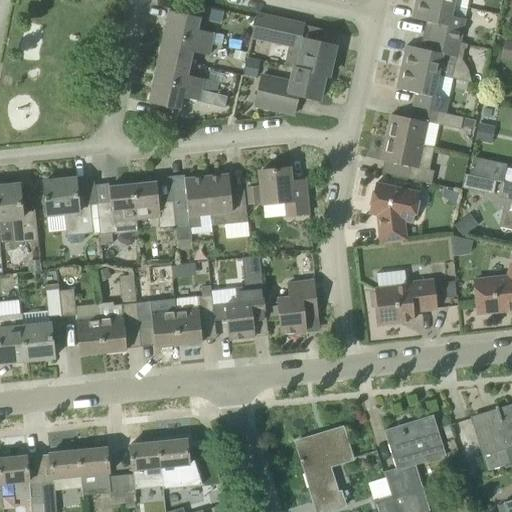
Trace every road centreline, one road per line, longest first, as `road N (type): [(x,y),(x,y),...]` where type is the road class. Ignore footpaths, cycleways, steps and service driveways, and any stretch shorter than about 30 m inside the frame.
road 1 (residential): [(343,144),(306,134),(104,147)]
road 2 (residential): [(0,405),(225,382)]
road 3 (residential): [(350,365),(329,255),(343,144)]
road 4 (residential): [(350,365),(511,357)]
road 5 (residential): [(104,147),(139,0)]
road 6 (residential): [(265,511),(225,382)]
road 7 (residential): [(343,144),(371,18)]
road 8 (residential): [(225,382),(350,365)]
